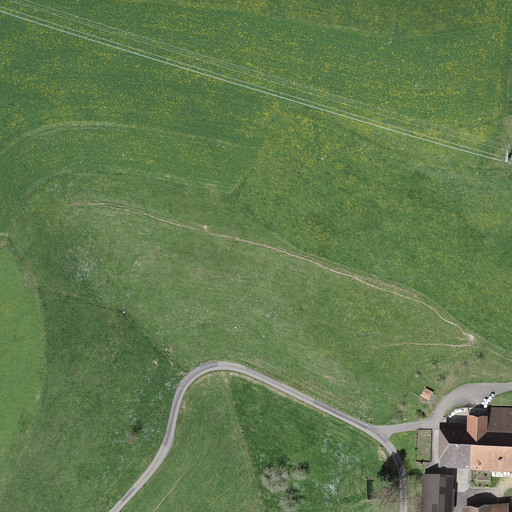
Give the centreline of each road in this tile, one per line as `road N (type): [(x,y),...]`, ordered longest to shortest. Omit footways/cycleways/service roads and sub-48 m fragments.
road 1 (unclassified): [(113,511),(157,461),(186,381),(221,365),(383,440),(400,467),(403,511)]
road 2 (track): [(511,385),(459,394),(426,423),(373,432)]
